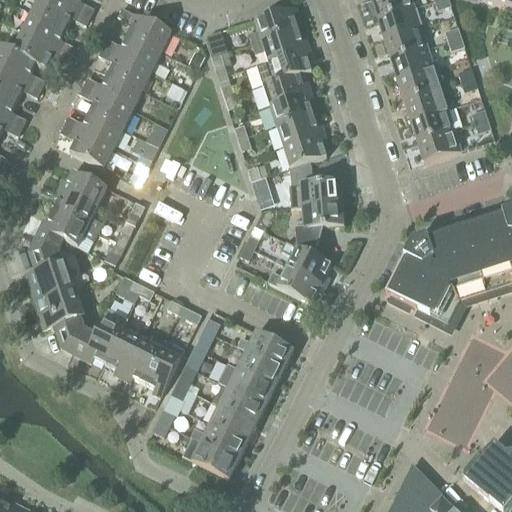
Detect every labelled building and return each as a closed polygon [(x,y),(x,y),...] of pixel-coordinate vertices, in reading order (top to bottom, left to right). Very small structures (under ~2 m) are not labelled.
[(87,30),(91,22),(47,0),(39,0),(32,17),(66,34),(71,23),(87,30)] [(47,0),(91,22),(95,13),(80,6),(82,0),(47,0)] [(378,23),(414,11),(410,0),(377,0),(371,2),(378,23)] [(449,0),(435,5),(438,15),(452,11),(449,0)] [(511,0),(484,0),(483,4),(511,12),(511,0)] [(258,35),(249,38),(252,49),(298,34),(294,21),(299,19),(296,11),(255,25),(258,35)] [(384,44),(421,32),(414,11),(378,23),(384,44)] [(127,40),(162,57),(171,37),(122,13),(118,21),(133,29),(127,40)] [(61,45),(66,34),(32,17),(22,36),(71,60),(76,52),(61,45)] [(391,64),(427,52),(421,32),(384,44),(391,64)] [(445,36),(448,46),(462,41),(459,32),(445,36)] [(298,34),(252,49),(256,60),(265,56),(268,66),(310,53),(307,45),(302,47),(298,34)] [(67,69),(71,60),(22,36),(13,55),(36,67),(36,68),(47,73),(52,61),(67,69)] [(206,44),(206,45),(208,51),(223,46),(220,36),(207,40),(206,44)] [(152,76),(162,57),(127,40),(122,51),(107,43),(103,52),(152,76)] [(462,41),(448,46),(451,56),(465,51),(462,41)] [(208,51),(212,62),(221,59),(221,58),(227,56),(223,46),(208,51)] [(13,55),(2,49),(0,53),(0,73),(42,94),(46,86),(31,78),(36,68),(36,67),(13,55)] [(143,95),(152,76),(103,52),(99,60),(114,68),(108,79),(143,95)] [(398,85),(434,73),(427,52),(391,64),(398,85)] [(268,66),(257,70),(263,90),(266,89),(275,86),(275,87),(300,79),(312,75),(307,62),(312,60),(310,53),(268,66)] [(221,59),(212,62),(216,73),(225,70),(221,59)] [(37,102),(42,94),(0,73),(0,97),(17,106),(22,95),(37,102)] [(404,105),(441,94),(434,73),(398,85),(404,105)] [(461,87),(475,82),(472,73),(458,77),(461,87)] [(133,115),(143,95),(108,79),(103,90),(88,82),(84,90),(133,115)] [(266,89),(263,90),(270,111),(312,98),(309,90),(304,91),(300,79),(275,87),(275,86),(266,89)] [(475,82),(461,87),(465,97),(479,93),(475,82)] [(221,92),(225,103),(235,100),(231,88),(221,92)] [(123,134),(133,115),(84,90),(80,99),(95,106),(89,117),(123,134)] [(411,126),(447,114),(441,94),(404,105),(411,126)] [(12,117),(17,106),(0,97),(0,121),(23,133),(27,124),(12,117)] [(312,98),(270,111),(277,131),(313,120),(309,107),(314,105),(312,98)] [(225,103),(229,115),(239,111),(235,100),(225,103)] [(411,126),(418,146),(454,135),(447,114),(411,126)] [(475,128),(489,124),(485,114),(471,118),(475,128)] [(114,154),(123,134),(89,117),(84,128),(69,121),(65,129),(114,154)] [(313,120),(277,131),(284,152),(325,139),(322,131),(318,133),(313,120)] [(18,141),(23,133),(0,121),(0,140),(3,134),(18,141)] [(489,124),(475,128),(478,138),(492,134),(489,124)] [(104,173),(114,154),(65,129),(60,137),(75,145),(70,156),(104,173)] [(238,144),(248,141),(244,130),(235,133),(238,144)] [(460,133),(454,135),(418,146),(424,167),(461,156),(457,144),(463,142),(460,133)] [(325,139),(284,152),(290,173),(310,166),(327,161),(323,148),(327,146),(325,139)] [(248,141),(238,144),(242,156),(252,152),(248,141)] [(310,166),(290,173),(292,191),(300,191),(302,212),(342,208),(340,186),(313,188),(312,171),(310,166)] [(252,186),(262,183),(258,171),(248,174),(252,186)] [(62,186),(59,193),(97,212),(107,193),(73,176),(67,188),(62,186)] [(60,203),(54,215),(88,232),(98,237),(103,227),(93,222),(97,212),(59,193),(55,200),(60,203)] [(130,218),(127,225),(136,230),(140,223),(146,211),(136,207),(130,218)] [(304,233),(295,233),(297,252),(313,260),(318,249),(317,233),(344,230),(342,208),(302,212),(304,233)] [(43,225),(34,243),(60,256),(60,255),(64,245),(78,251),(84,240),(94,246),(98,237),(88,232),(54,215),(48,227),(43,225)] [(511,215),(508,217),(507,216),(485,223),(483,218),(441,231),(443,237),(421,244),(421,245),(411,248),(408,254),(385,298),(448,330),(460,305),(511,289),(511,288),(511,215)] [(122,235),(117,246),(126,250),(131,240),(136,230),(127,225),(122,235)] [(245,250),(255,255),(260,244),(251,239),(245,250)] [(36,277),(25,280),(34,307),(75,293),(66,266),(64,267),(60,256),(34,243),(28,255),(36,277)] [(116,247),(111,257),(121,261),(126,251),(126,250),(117,246),(116,247)] [(287,247),(282,255),(292,260),(287,271),(326,291),(330,283),(325,281),(331,269),(313,260),(297,252),(287,247)] [(249,266),(255,255),(245,250),(239,261),(249,266)] [(272,276),(268,286),(277,291),(312,308),(318,295),(322,298),(326,291),(287,271),(283,280),(274,276),(272,276)] [(123,280),(115,297),(125,302),(129,295),(139,300),(144,291),(133,285),(123,280)] [(144,291),(139,300),(150,305),(155,296),(144,291)] [(75,293),(34,307),(43,333),(53,330),(61,351),(72,358),(85,332),(81,320),(84,320),(75,293)] [(178,319),(183,310),(172,305),(167,314),(178,319)] [(183,310),(178,319),(189,324),(193,315),(183,310)] [(85,332),(72,358),(91,367),(93,362),(105,368),(126,326),(127,326),(129,323),(128,323),(108,313),(103,324),(96,338),(86,333),(85,332)] [(193,315),(189,324),(197,329),(202,320),(193,315)] [(215,341),(220,329),(209,324),(204,334),(215,341)] [(126,326),(105,368),(117,374),(115,379),(122,382),(142,344),(133,339),(137,331),(127,326),(126,326)] [(244,344),(239,352),(246,355),(285,374),(294,355),(256,336),(251,347),(244,344)] [(195,352),(206,358),(211,347),(200,342),(195,352)] [(142,344),(122,382),(130,386),(132,381),(144,387),(161,353),(142,344)] [(161,353),(144,387),(156,393),(154,398),(161,402),(181,363),(185,355),(164,345),(161,353)] [(201,368),(206,358),(195,352),(189,363),(201,368)] [(246,355),(237,373),(276,392),(285,374),(246,355)] [(186,370),(197,376),(201,368),(189,363),(186,370)] [(226,380),(221,388),(228,392),(266,411),(276,392),(237,373),(232,383),(226,380)] [(182,378),(177,389),(188,394),(193,384),(182,378)] [(177,389),(167,407),(187,416),(191,409),(196,399),(188,394),(177,389)] [(216,398),(212,406),(219,410),(257,429),(266,411),(228,392),(223,402),(216,398)] [(219,410),(210,428),(248,447),(257,429),(219,410)] [(159,425),(170,431),(175,420),(164,415),(159,425)] [(164,442),(170,431),(159,425),(153,436),(164,442)] [(196,433),(191,443),(201,447),(201,446),(239,466),(248,447),(210,428),(206,437),(196,433)] [(191,443),(183,461),(192,465),(196,467),(230,484),(239,466),(201,446),(201,447),(191,443)] [(511,454),(506,455),(494,446),(464,482),(499,511),(506,511),(511,505),(511,454)] [(451,511),(450,510),(442,503),(443,502),(413,472),(393,511),(451,511)]
